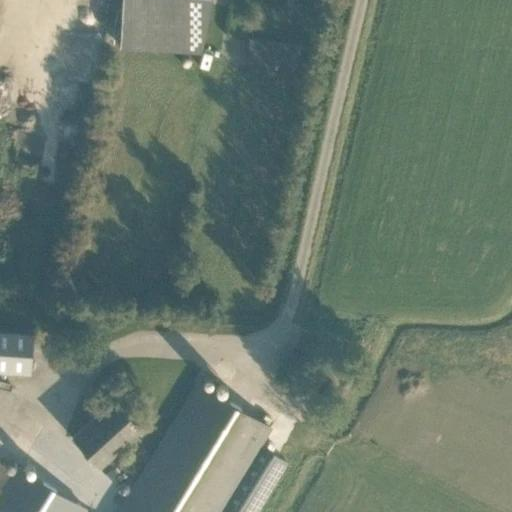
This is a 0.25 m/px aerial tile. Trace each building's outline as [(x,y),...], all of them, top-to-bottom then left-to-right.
[(119,0),(118,47),(200,50),(207,0),(119,0)] [(274,62),(298,65),(300,42),(248,36),(244,72),(273,75),(274,62)] [(0,369),(30,372),(32,345),(33,331),(0,329),(0,369)] [(216,511),(270,425),(200,382),(120,511),(85,511),(84,511),(86,507),(16,464),(13,469),(0,461),(0,488),(1,488),(0,489),(0,511),(216,511)] [(141,429),(108,392),(101,399),(106,405),(72,436),(100,467),(141,429)] [(262,443),(219,511),(254,511),(287,459),(262,443)]
